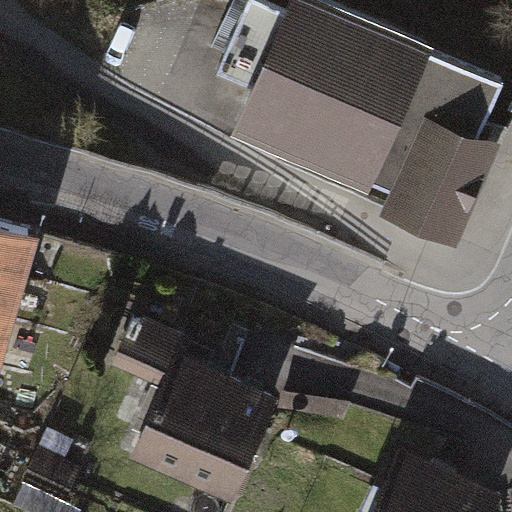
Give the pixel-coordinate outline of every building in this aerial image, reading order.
[(503,84),(310,0),(298,0),(292,15),(259,0),(251,0),(219,74),(258,91),(244,124),(404,193),(398,206),(454,231),(491,149),(477,143),(503,84)] [(0,219),(0,346),(33,229),(0,219)] [(169,389),(138,457),(236,501),(282,398),(192,358),(199,341),(144,317),(121,368),(169,389)] [(71,511),(89,467),(41,448),(17,509),(25,511),(71,511)] [(409,449),(379,511),(501,511),(509,496),(409,449)]
